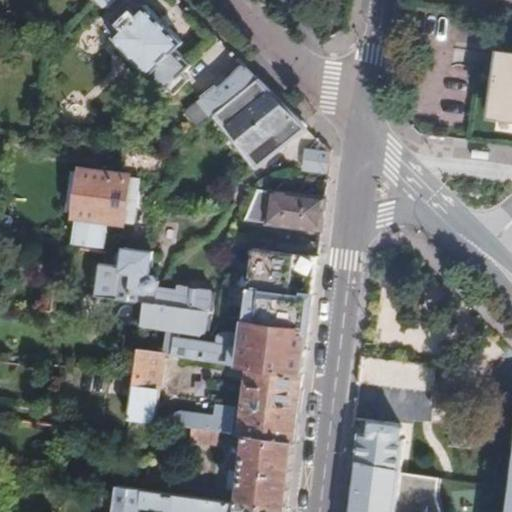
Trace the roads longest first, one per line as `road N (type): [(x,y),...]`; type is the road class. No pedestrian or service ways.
road 1 (tertiary): [(319,511),(353,223)]
road 2 (tertiary): [(231,0),(363,134)]
road 3 (tertiary): [(363,134),(379,0)]
